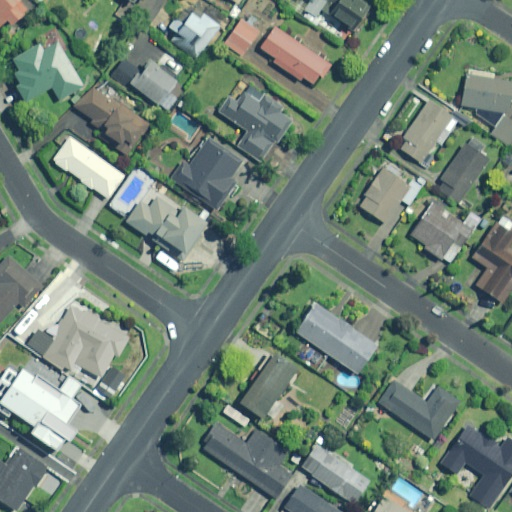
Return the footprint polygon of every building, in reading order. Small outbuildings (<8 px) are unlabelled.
[(29,10),(20,0),(0,0),(0,26),(7,21),(11,26),(29,10)] [(370,8),(359,0),(307,0),(301,10),(315,19),(322,8),(355,30),(370,8)] [(200,20),(191,14),(184,25),(176,19),(170,27),(180,35),(176,41),(199,57),(220,27),(203,15),(200,20)] [(264,25),(250,16),(246,21),(243,20),(226,45),(242,56),(264,25)] [(331,65),(276,29),(262,49),(277,59),(275,63),(301,81),(303,77),(313,85),(320,75),(323,77),(331,65)] [(83,87),(57,43),(43,51),(39,45),(13,60),(19,72),(14,75),(20,84),(16,87),(26,103),(51,88),(59,101),(83,87)] [(184,67),(164,55),(159,63),(178,76),(184,67)] [(177,83),(150,62),(140,75),(138,73),(130,83),(158,106),(177,83)] [(505,113),(510,113),(511,104),(511,81),(494,80),(494,73),(466,71),(463,109),(478,110),(475,115),(496,129),(505,113)] [(90,87),(75,107),(94,121),(92,124),(102,132),(98,137),(126,157),(149,125),(112,98),(109,101),(90,87)] [(259,104),(244,94),(238,104),(229,99),(219,113),(248,132),(239,147),(260,161),(274,140),(277,142),(290,122),(277,113),(281,108),(264,96),(259,104)] [(401,150),(422,163),(435,142),(441,146),(457,120),(429,102),(406,140),(396,135),(389,147),(399,153),(401,150)] [(511,143),(511,121),(505,117),(493,135),(510,147),(511,143)] [(460,204),(491,159),(481,152),(486,145),(473,136),(437,188),(460,204)] [(81,179),(80,181),(92,189),(93,188),(109,198),(124,176),(69,138),(53,162),(67,171),(68,170),(81,179)] [(242,162),(209,139),(189,168),(183,163),(171,180),(216,211),(236,182),(231,179),(242,162)] [(413,179),(409,185),(396,176),(401,169),(388,161),(359,206),(386,224),(401,200),(410,206),(425,182),(418,178),(416,181),(413,179)] [(146,236),(148,232),(155,237),(153,241),(182,260),(206,224),(182,208),(179,212),(158,197),(150,208),(141,202),(127,223),(146,236)] [(426,246),(424,249),(442,261),(444,259),(450,263),(480,219),(470,212),(462,225),(433,204),(411,235),(426,246)] [(511,224),(502,217),(472,258),(487,268),(475,284),(502,304),(511,290),(511,248),(510,248),(511,245),(511,234),(507,231),(511,224)] [(42,290),(7,258),(0,265),(0,323),(0,324),(18,304),(25,309),(42,290)] [(377,346),(315,303),(295,332),(357,375),(377,346)] [(72,306),(42,359),(63,371),(66,366),(78,373),(81,367),(101,378),(114,355),(119,357),(129,338),(72,306)] [(297,372),(274,355),(239,403),(263,420),(297,372)] [(59,392),(24,367),(19,375),(8,368),(0,380),(0,395),(3,398),(0,402),(0,403),(35,428),(31,434),(57,452),(65,440),(69,442),(77,432),(67,425),(80,406),(71,400),(81,385),(69,377),(59,392)] [(427,403),(394,381),(379,403),(435,441),(460,402),(438,387),(427,403)] [(511,475),(511,441),(507,438),(493,442),(468,426),(442,465),(458,475),(465,464),(483,476),(469,496),(489,509),(511,475)] [(247,445),(220,427),(205,449),(276,499),(291,478),(278,469),(288,454),(256,432),(247,445)] [(353,505),(369,482),(349,468),(351,465),(333,453),(331,456),(316,445),(301,468),(353,505)] [(20,450),(8,468),(0,462),(0,500),(16,511),(17,511),(48,469),(20,450)] [(338,511),(301,487),(286,509),(290,511),(338,511)] [(408,511),(386,496),(375,511),(408,511)]
